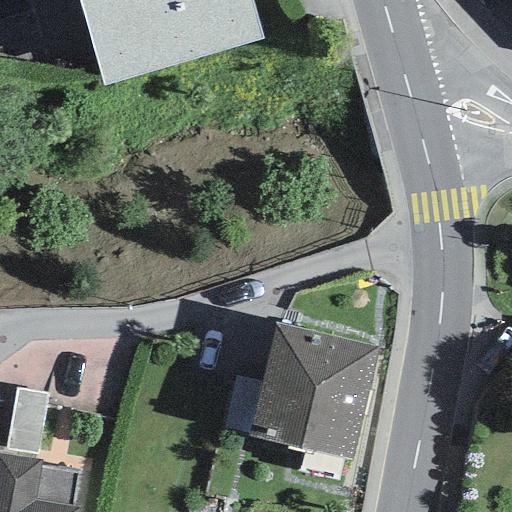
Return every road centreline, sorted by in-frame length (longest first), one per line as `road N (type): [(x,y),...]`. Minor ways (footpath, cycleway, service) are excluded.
road 1 (residential): [(440,236),(161,317),(43,324),(0,338)]
road 2 (tertiary): [(440,236),(434,349),(404,511)]
road 3 (tertiary): [(411,98),(440,236)]
